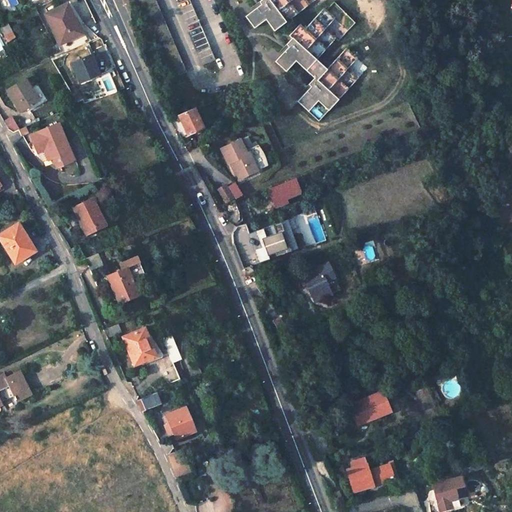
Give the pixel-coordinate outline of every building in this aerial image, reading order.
[(185,71),(155,0),(140,0),(173,76),(185,71)] [(214,59),(189,0),(174,0),(201,64),(214,59)] [(265,0),(245,15),(254,27),(265,18),(274,30),(309,4),(305,0),(265,0)] [(61,44),(82,34),(68,3),(46,13),(61,44)] [(334,18),(323,7),(304,28),(299,24),(289,34),(294,39),(274,61),(285,71),(295,60),(316,79),(296,100),(308,110),(317,100),(328,110),(358,77),(347,68),(357,57),(346,47),(326,68),(316,59),(335,38),(325,28),(334,18)] [(91,55),(72,63),(80,83),(100,74),(91,55)] [(21,112),(40,101),(26,77),(7,89),(21,112)] [(176,117),(177,121),(181,119),(188,133),(203,126),(195,108),(176,117)] [(11,133),(19,129),(12,117),(4,122),(11,133)] [(71,150),(59,123),(31,135),(41,158),(45,161),(54,157),(57,166),(69,162),(65,152),(71,150)] [(239,178),(257,170),(252,157),(248,150),(246,151),(241,139),(221,148),(227,163),(232,161),(239,178)] [(252,157),(257,170),(264,167),(255,147),(248,150),(252,157)] [(75,159),(71,150),(65,152),(69,162),(75,159)] [(301,192),(295,178),(268,188),(275,207),(287,202),(286,198),(301,192)] [(218,189),(224,203),(225,202),(233,199),(226,185),(218,189)] [(87,234),(106,224),(93,198),(76,206),(83,219),(80,220),(87,234)] [(83,219),(76,206),(73,207),(80,220),(83,219)] [(292,216),(286,218),(290,229),(296,227),(292,216)] [(286,218),(281,220),(290,246),(267,255),(269,258),(297,248),(290,229),(286,218)] [(281,220),(248,233),(259,261),(269,258),(267,255),(290,246),(281,220)] [(24,232),(18,222),(0,233),(0,237),(16,262),(34,251),(23,233),(24,232)] [(85,258),(79,246),(71,249),(77,262),(85,258)] [(119,255),(115,248),(110,250),(113,258),(119,255)] [(89,256),(94,267),(102,264),(97,253),(89,256)] [(146,276),(137,255),(120,262),(123,269),(108,275),(120,303),(140,294),(134,281),(146,276)] [(340,289),(327,262),(302,274),(315,301),(340,289)] [(119,323),(105,328),(109,337),(122,332),(119,323)] [(151,342),(145,327),(123,336),(126,343),(129,342),(132,349),(129,350),(134,365),(155,357),(149,342),(151,342)] [(31,394),(20,370),(5,377),(1,379),(0,376),(0,403),(2,403),(0,398),(0,387),(9,384),(14,395),(12,396),(15,401),(31,394)] [(391,410),(382,390),(348,405),(356,422),(372,415),(373,418),(391,410)] [(142,410),(161,402),(158,395),(157,392),(137,400),(142,410)] [(176,438),(195,430),(186,407),(166,414),(170,423),(165,425),(169,434),(174,432),(176,438)] [(372,415),(356,422),(357,425),(373,418),(372,415)] [(354,492),(393,479),(388,464),(368,471),(364,458),(351,462),(353,468),(347,470),(354,492)] [(432,484),(440,511),(451,508),(449,501),(458,498),(466,496),(461,476),(432,484)] [(338,491),(332,494),(338,507),(345,505),(338,491)] [(449,501),(451,508),(460,506),(458,498),(449,501)]
